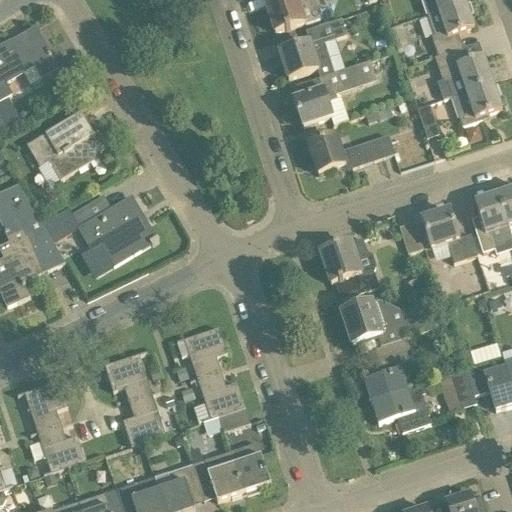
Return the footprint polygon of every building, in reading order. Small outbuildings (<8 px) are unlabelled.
[(316,0),(288,0),(265,8),(275,38),(305,28),(320,23),(313,1),(316,0)] [(417,0),(429,0),(436,17),(466,7),(463,0),(417,0)] [(431,42),(439,62),(463,54),(457,39),(474,33),(466,7),(436,17),(427,20),(434,41),(431,42)] [(334,78),(326,54),(323,48),(347,40),(341,24),(313,34),(317,45),(280,57),(289,85),(317,75),(320,83),(334,78)] [(402,28),(390,33),(398,56),(410,52),(402,28)] [(0,136),(8,132),(0,117),(0,106),(12,100),(5,87),(35,70),(42,83),(58,74),(50,61),(52,60),(49,55),(48,56),(35,33),(20,42),(22,45),(13,50),(12,47),(0,53),(0,136)] [(463,54),(439,62),(434,64),(439,75),(442,85),(437,87),(443,105),(452,102),(493,88),(484,62),(468,68),(463,54)] [(331,123),(324,104),(377,86),(370,66),(334,78),(320,83),(319,83),(323,95),(294,104),(304,134),(305,134),(304,132),(331,123)] [(462,132),(483,126),(482,122),(502,115),(493,88),(452,102),(462,132)] [(428,144),(440,140),(430,110),(418,114),(428,144)] [(380,125),(377,117),(365,121),(368,129),(380,125)] [(45,140),(27,150),(40,172),(49,166),(60,186),(103,160),(95,147),(94,148),(91,142),(94,140),(81,118),(45,140)] [(484,144),(480,133),(479,130),(465,135),(470,149),(484,144)] [(389,141),(378,144),(342,157),(336,141),(308,150),(318,179),(350,168),(352,174),(395,160),(389,141)] [(24,287),(66,269),(52,246),(18,191),(0,199),(0,227),(9,247),(0,251),(0,255),(5,267),(0,269),(0,297),(7,313),(30,302),(25,291),(26,290),(24,287)] [(509,232),(511,230),(511,194),(498,199),(511,238),(509,232)] [(494,244),(511,238),(498,199),(475,207),(480,222),(472,225),(483,258),(497,254),(494,244)] [(103,249),(115,269),(113,270),(114,271),(128,263),(151,249),(152,251),(159,246),(157,243),(156,243),(146,226),(142,229),(136,219),(140,216),(132,203),(111,213),(103,201),(71,220),(79,234),(92,256),(103,249)] [(422,224),(431,253),(447,248),(454,269),(478,261),(471,239),(459,243),(450,215),(422,224)] [(400,232),(408,259),(424,254),(415,227),(400,232)] [(343,286),(373,276),(376,271),(372,259),(367,257),(363,244),(351,248),(351,247),(319,258),(319,259),(321,258),(331,289),(339,287),(339,288),(343,287),(343,286)] [(431,317),(430,314),(406,323),(404,316),(380,304),(372,307),(341,317),(352,349),(382,339),(385,351),(431,335),(445,330),(439,314),(431,317)] [(453,310),(445,313),(448,322),(456,319),(453,310)] [(198,386),(219,379),(213,364),(227,359),(219,334),(177,348),(177,349),(185,347),(198,386)] [(371,408),(408,396),(402,379),(413,375),(407,356),(378,366),(383,381),(364,387),(371,408)] [(511,411),(511,393),(506,373),(502,361),(473,370),(469,356),(461,358),(467,377),(474,402),(490,397),(496,416),(511,411)] [(127,393),(132,407),(153,401),(139,362),(147,359),(147,358),(105,372),(113,398),(127,393)] [(180,385),(189,383),(185,372),(176,375),(180,385)] [(151,375),(154,384),(160,382),(157,373),(151,375)] [(467,377),(450,382),(459,415),(477,410),(474,402),(467,377)] [(223,393),(219,379),(198,386),(211,426),(219,423),(246,414),(237,388),(223,393)] [(39,439),(58,432),(54,418),(68,413),(59,387),(18,401),(18,403),(25,400),(39,439)] [(408,396),(371,408),(378,430),(397,423),(402,439),(431,430),(419,393),(408,396)] [(188,407),(196,404),(193,395),(185,397),(188,407)] [(153,401),(132,407),(137,422),(123,427),(131,452),(166,441),(153,401)] [(175,409),(172,402),(164,404),(167,411),(175,409)] [(246,414),(219,423),(224,438),(251,429),(246,414)] [(39,439),(52,479),(86,468),(77,442),(63,447),(58,432),(39,439)] [(185,448),(182,440),(174,442),(177,451),(185,448)] [(230,457),(244,499),(271,490),(257,448),(230,457)] [(192,470),(203,467),(199,454),(188,457),(192,470)] [(203,467),(192,470),(205,507),(202,497),(213,494),(217,508),(244,499),(230,457),(203,467)] [(205,507),(192,470),(181,474),(154,482),(164,511),(193,511),(190,501),(201,498),(204,507),(205,507)] [(26,473),(30,483),(35,482),(40,480),(39,474),(38,473),(32,471),(26,473)] [(55,478),(47,481),(49,489),(57,486),(55,478)] [(164,511),(154,482),(116,495),(121,511),(164,511)] [(121,511),(116,495),(78,507),(79,511),(121,511)] [(474,511),(470,499),(446,507),(447,511),(474,511)]
